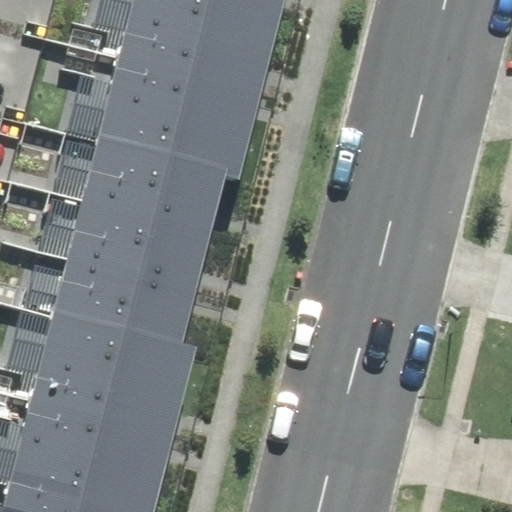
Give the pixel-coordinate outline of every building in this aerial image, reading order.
[(132,0),(120,47),(262,84),(284,0),(132,0)] [(120,47),(95,143),(220,175),(238,180),(262,84),(120,47)] [(205,232),(220,175),(95,143),(81,200),(205,232)] [(190,289),(205,232),(81,200),(66,257),(190,289)] [(176,346),(190,289),(66,257),(51,315),(176,346)] [(51,315),(25,411),(164,447),(189,351),(176,346),(51,315)] [(25,411),(0,507),(18,511),(146,511),(164,447),(25,411)]
